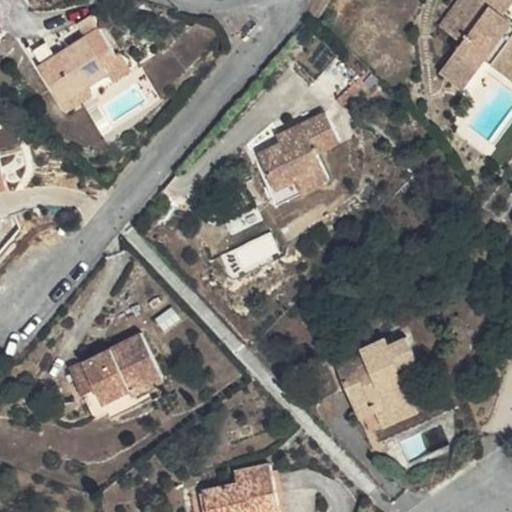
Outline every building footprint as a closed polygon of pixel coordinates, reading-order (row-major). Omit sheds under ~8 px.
[(511,18),(511,6),(503,0),(473,0),(445,41),(465,55),(443,86),(465,102),(488,71),(511,88),(511,39),(510,39),(511,36),(511,30),(506,25),(511,18)] [(0,31),(8,27),(0,12),(0,31)] [(93,30),(41,64),(71,112),(92,99),(87,90),(119,69),(125,77),(135,71),(97,13),(86,20),(93,30)] [(299,194),(328,183),(320,164),(343,153),(332,126),(280,148),(284,158),(265,166),(282,203),(299,194)] [(0,191),(10,189),(0,158),(0,191)] [(328,183),(299,194),(306,209),(333,196),(328,183)] [(176,306),(160,317),(168,328),(184,318),(176,306)] [(70,367),(84,394),(97,388),(102,399),(146,378),(149,385),(167,377),(144,331),(70,367)] [(408,378),(424,371),(415,349),(397,356),(394,351),(365,363),(369,369),(374,380),(347,392),(362,424),(382,415),(386,425),(387,428),(423,413),(411,387),(408,378)] [(342,382),(347,392),(374,380),(369,369),(342,382)] [(408,378),(411,387),(427,379),(424,371),(408,378)] [(137,391),(149,385),(146,378),(102,399),(97,388),(84,394),(96,419),(140,397),(137,391)] [(428,424),(423,413),(387,428),(392,440),(428,424)] [(367,434),(386,425),(382,415),(362,424),(367,434)] [(206,487),(212,511),(284,511),(273,463),(249,469),(250,477),(206,487)]
